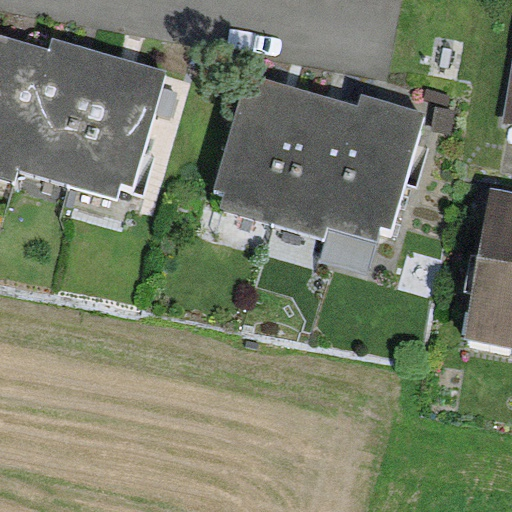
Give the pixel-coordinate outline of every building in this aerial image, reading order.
[(400,0),(191,0),(394,37),(400,0)] [(0,174),(13,178),(14,174),(46,56),(0,43),(0,174)] [(97,59),(48,46),(46,56),(14,174),(62,187),(97,59)] [(161,77),(97,59),(62,187),(126,204),(161,77)] [(270,221),(305,103),(252,87),(217,205),(270,221)] [(358,119),(305,103),(270,221),(323,237),(326,225),(358,119)] [(358,119),(326,225),(397,246),(432,130),(361,109),(358,119)] [(511,187),(492,184),(463,339),(511,348),(511,187)]
